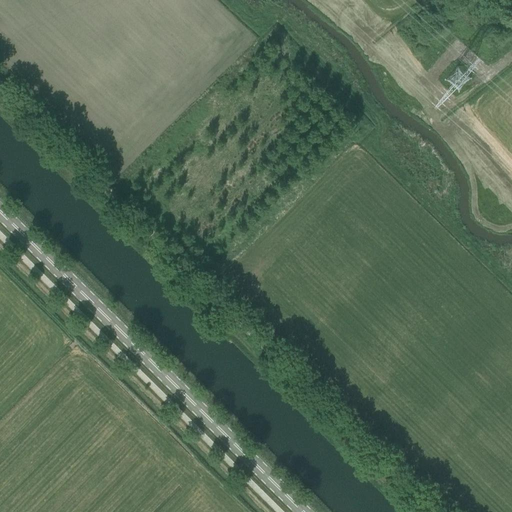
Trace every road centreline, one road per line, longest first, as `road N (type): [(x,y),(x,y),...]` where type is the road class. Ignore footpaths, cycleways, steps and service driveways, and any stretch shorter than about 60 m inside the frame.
road 1 (track): [(430,511),(0,85)]
road 2 (primary): [(302,511),(0,211)]
